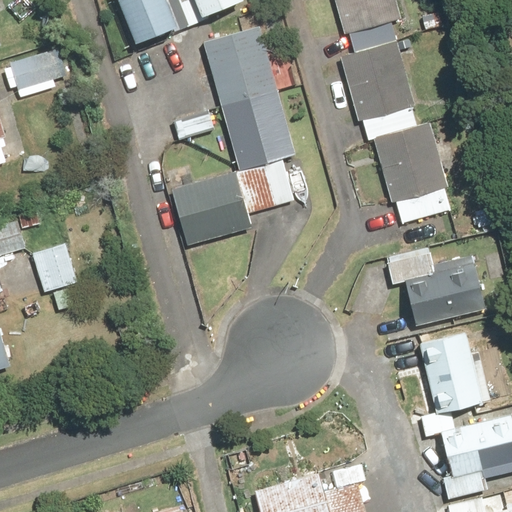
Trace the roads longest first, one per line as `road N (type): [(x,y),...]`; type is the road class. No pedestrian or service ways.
road 1 (unknown): [(301,0),(359,235),(359,267),(343,296),(378,396),(395,511)]
road 2 (unknown): [(191,402),(139,214),(54,0)]
road 3 (residential): [(290,348),(243,385),(0,464)]
